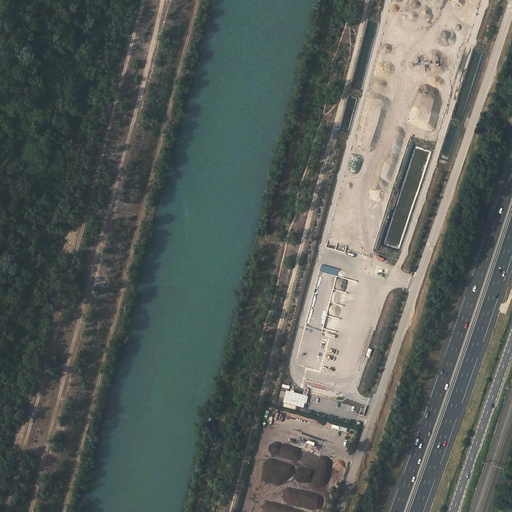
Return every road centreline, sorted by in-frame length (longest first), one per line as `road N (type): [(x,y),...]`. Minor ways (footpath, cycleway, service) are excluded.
road 1 (unclassified): [(511,3),(338,511)]
road 2 (track): [(230,511),(366,0)]
road 3 (track): [(8,511),(144,0)]
road 4 (track): [(197,511),(329,0)]
road 5 (track): [(162,0),(31,511)]
road 6 (motorway): [(511,175),(396,511)]
road 7 (motorway): [(416,511),(511,234)]
road 8 (secondary): [(453,511),(511,341)]
